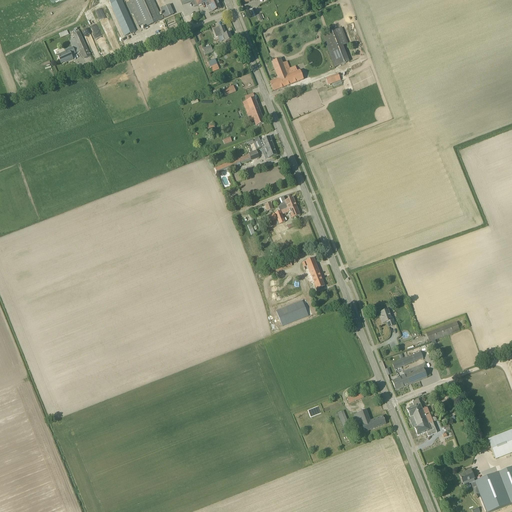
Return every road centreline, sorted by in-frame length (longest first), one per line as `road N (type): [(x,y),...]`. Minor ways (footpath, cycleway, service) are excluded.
road 1 (secondary): [(431,511),(231,11)]
road 2 (unclassified): [(85,70),(231,11)]
road 3 (track): [(395,401),(511,355)]
